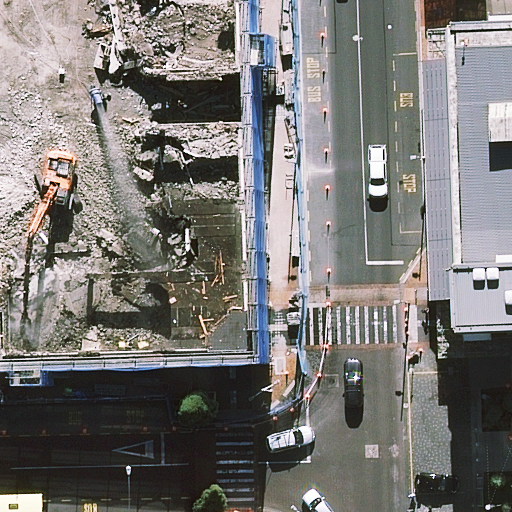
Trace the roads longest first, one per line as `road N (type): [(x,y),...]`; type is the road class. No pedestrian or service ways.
road 1 (unclassified): [(360,0),(376,457)]
road 2 (unclassified): [(0,470),(376,457)]
